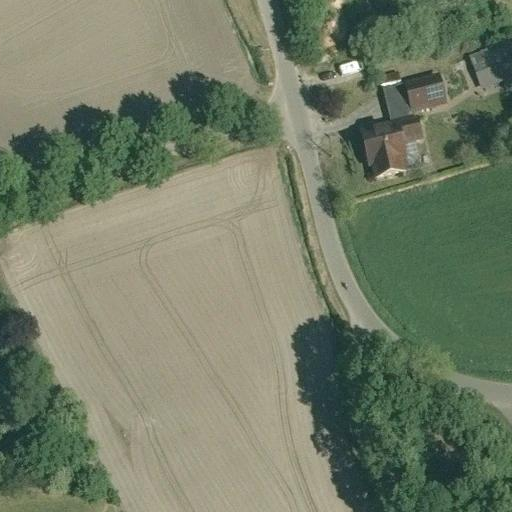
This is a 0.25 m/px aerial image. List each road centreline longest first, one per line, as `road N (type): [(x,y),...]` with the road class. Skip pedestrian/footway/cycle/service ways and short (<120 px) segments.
road 1 (unclassified): [(511,395),(455,385),(419,367),(352,305),(323,230),(297,107)]
road 2 (unclassified): [(0,208),(297,107)]
road 3 (track): [(364,321),(358,356),(365,417),(401,511)]
